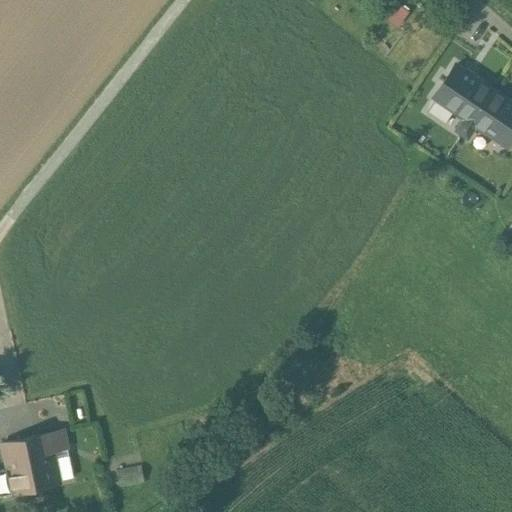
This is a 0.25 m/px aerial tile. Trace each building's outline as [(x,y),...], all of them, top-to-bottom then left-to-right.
[(511,137),(511,102),(455,64),(434,96),(465,117),(457,129),(467,136),(475,124),(507,145),(511,137)] [(455,167),(505,200),(511,190),(511,166),(472,140),(455,167)] [(36,417),(40,434),(63,429),(59,413),(36,417)] [(173,424),(97,449),(106,474),(158,455),(181,448),(173,424)] [(40,434),(2,442),(7,468),(12,492),(60,482),(54,451),(68,447),(64,429),(63,429),(40,434)] [(0,494),(12,492),(7,468),(0,468),(0,494)]
